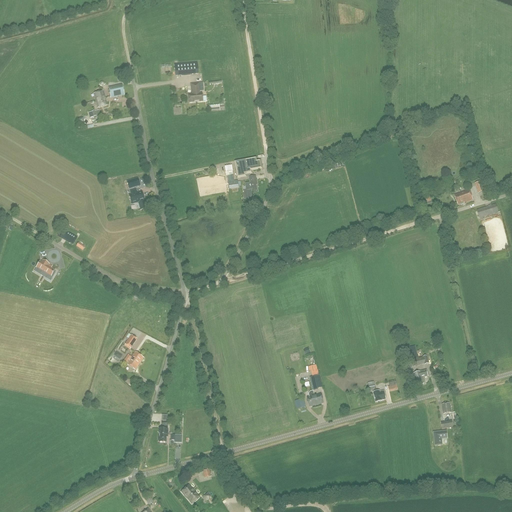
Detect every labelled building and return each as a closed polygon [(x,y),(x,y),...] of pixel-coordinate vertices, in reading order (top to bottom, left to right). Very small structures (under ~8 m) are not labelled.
[(197,63),(174,65),(175,76),(198,74),(197,63)] [(191,85),(191,95),(188,95),(189,103),(203,102),(202,94),(199,94),(199,91),(203,91),(202,83),(191,85)] [(111,98),(124,95),(122,86),(109,89),(111,98)] [(103,89),(94,92),(97,106),(107,103),(103,89)] [(246,177),(246,175),(252,174),(252,171),(262,169),(261,160),(257,160),(256,157),(235,161),(238,178),(246,177)] [(226,176),(228,176),(229,182),(234,181),(233,175),(232,175),(230,166),(225,167),(226,173),(225,173),(226,176)] [(255,181),(256,181),(255,176),(249,177),(250,183),(245,184),(246,190),(244,191),(243,191),(245,199),(250,198),(249,190),(251,190),(251,192),(257,191),(255,181)] [(138,178),(126,182),(129,190),(140,186),(138,178)] [(229,189),(239,187),(237,180),(234,181),(229,182),(228,182),(229,189)] [(464,203),(472,200),(469,190),(454,195),(457,205),(464,203)] [(144,200),(141,192),(129,196),(131,203),(131,205),(138,203),(139,205),(140,204),(141,210),(146,208),(145,205),(147,205),(145,200),(144,200)] [(479,218),(498,212),(496,204),(477,210),(479,218)] [(73,245),(77,237),(64,230),(63,232),(61,230),(57,236),(73,245)] [(71,271),(70,255),(59,255),(60,271),(71,271)] [(39,261),(35,267),(41,271),(39,274),(45,278),(47,276),(51,278),(55,272),(53,271),(54,270),(47,266),(48,264),(41,260),(40,262),(39,261)] [(130,349),(136,340),(131,336),(124,345),(130,349)] [(411,351),(413,360),(415,367),(424,364),(424,365),(429,364),(427,356),(422,357),(422,358),(418,358),(416,350),(411,351)] [(124,362),(127,364),(126,365),(134,371),(143,358),(134,353),(131,357),(129,355),(128,355),(123,361),(124,362)] [(311,371),(313,376),(320,374),(317,364),(309,367),(310,371),(311,371)] [(423,378),(427,376),(426,371),(412,374),(413,379),(414,379),(416,386),(424,384),(423,379),(423,378)] [(310,377),(314,390),(320,389),(319,385),(321,384),(319,374),(310,377)] [(382,401),(386,400),(384,391),(380,392),(380,391),(373,393),(376,403),(382,401)] [(323,404),(321,395),(307,398),(309,407),(323,404)] [(443,414),(451,412),(450,403),(441,404),(443,414)] [(442,429),(453,427),(452,421),(441,423),(442,429)] [(163,434),(167,434),(168,429),(167,429),(168,426),(167,426),(168,422),(161,422),(161,426),(162,426),(162,429),(159,429),(159,437),(163,437),(163,434)] [(446,433),(435,434),(436,445),(441,444),(440,438),(446,438),(446,433)] [(163,437),(159,437),(158,442),(166,443),(166,437),(167,437),(167,434),(163,434),(163,437)] [(189,485),(181,492),(192,504),(199,497),(189,485)] [(149,505),(154,503),(150,496),(145,499),(149,505)]
